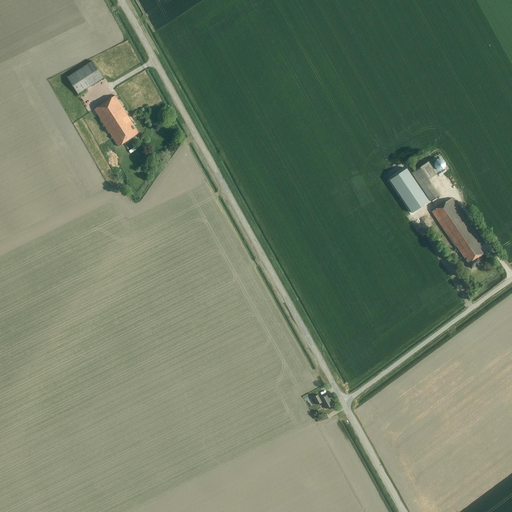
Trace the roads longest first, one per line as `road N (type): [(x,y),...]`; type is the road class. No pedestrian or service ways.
road 1 (tertiary): [(343,403),(121,0)]
road 2 (unclassified): [(343,403),(511,279)]
road 3 (tertiary): [(404,511),(343,403)]
